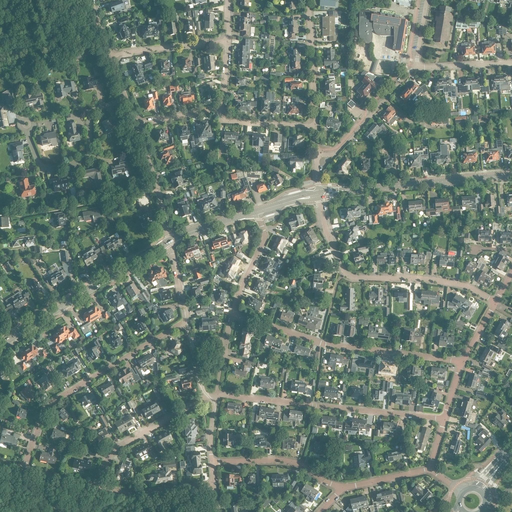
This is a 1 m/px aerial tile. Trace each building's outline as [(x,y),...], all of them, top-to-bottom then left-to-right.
[(115,12),(119,10),(120,12),(124,11),(123,7),(126,6),(124,0),(117,0),(115,0),(116,4),(110,6),(112,13),(114,12),(115,12)] [(285,7),(288,7),(288,10),(296,10),(296,6),(295,0),(294,0),(290,0),(290,1),(285,1),(285,7)] [(511,9),(511,0),(500,0),(500,4),(504,5),(505,3),(509,4),(508,8),(511,9)] [(436,43),(444,44),(444,41),(447,42),(450,23),(451,24),(453,15),(451,14),(452,9),(440,7),(439,12),(437,12),(436,21),(437,21),(434,39),(437,40),(436,43)] [(203,15),(202,22),(205,22),(213,23),(213,16),(209,15),(209,14),(208,14),(208,12),(212,12),(212,9),(206,9),(205,15),(203,15)] [(407,29),(407,27),(409,27),(409,23),(408,22),(408,21),(401,20),(401,19),(400,19),(400,17),(395,16),(394,18),(393,17),(393,15),(388,14),(387,16),(386,16),(386,14),(381,13),(380,15),(377,14),(377,15),(375,14),(374,14),(374,12),(365,11),(359,11),(359,34),(359,35),(359,36),(360,37),(360,38),(360,39),(361,40),(362,41),(363,42),(364,43),(365,43),(366,44),(367,44),(368,44),(369,44),(370,44),(371,44),(372,44),(373,38),(373,37),(373,36),(372,35),(372,31),(374,31),(375,32),(375,33),(376,33),(376,34),(377,35),(378,35),(379,36),(380,36),(381,36),(382,36),(382,37),(383,37),(394,36),(394,38),(393,38),(393,41),(394,41),(394,43),(393,50),(395,50),(395,51),(403,53),(406,36),(407,36),(407,29)] [(244,13),(243,19),(240,19),(240,23),(240,25),(250,25),(251,13),(244,13)] [(330,18),(323,18),(323,25),(324,25),(324,27),(335,27),(335,18),(337,18),(337,13),(330,13),(330,18)] [(117,26),(118,29),(117,29),(117,30),(116,31),(117,33),(118,33),(119,34),(119,33),(127,31),(124,22),(128,20),(127,16),(118,20),(120,24),(121,23),(121,25),(117,26)] [(297,25),(297,22),(294,22),(294,21),(293,22),(293,20),(288,21),(288,26),(283,26),(283,29),(287,29),(298,28),(298,25),(297,25)] [(457,20),(456,29),(467,30),(467,28),(468,21),(457,20)] [(192,21),(184,22),(185,33),(192,33),(191,28),(193,28),(192,21)] [(213,23),(205,22),(205,27),(203,27),(203,29),(205,29),(205,30),(208,31),(208,29),(213,30),(213,23)] [(157,37),(156,23),(148,24),(149,27),(150,37),(154,36),(154,37),(157,37)] [(251,25),(250,25),(240,25),(240,27),(240,31),(243,31),(243,37),(250,37),(250,34),(251,34),(251,25)] [(146,37),(150,37),(149,27),(142,28),(143,38),(146,38),(146,37)] [(335,36),(335,27),(324,27),(324,29),(323,29),(323,36),(330,36),(330,41),(337,41),(337,36),(335,36)] [(298,34),(298,30),(298,28),(287,29),(288,35),(289,40),(296,39),(295,34),(298,34)] [(119,33),(122,41),(123,40),(124,41),(126,40),(126,39),(127,39),(126,38),(129,37),(128,34),(131,32),(131,35),(135,34),(134,29),(131,29),(127,31),(119,33)] [(239,53),(247,54),(249,54),(250,41),(243,40),(242,47),(239,47),(239,53)] [(289,57),(292,57),(300,57),(299,51),(293,51),(293,48),(289,48),(289,57)] [(334,50),(327,51),(328,60),(334,60),(336,60),(336,56),(334,56),(334,50)] [(204,64),(204,65),(213,63),(215,63),(214,56),(205,57),(206,64),(204,64)] [(189,59),(185,60),(185,59),(183,59),(182,60),(181,60),(182,60),(179,61),(179,65),(182,65),(183,69),(187,69),(187,71),(192,71),(192,74),(197,73),(196,67),(190,68),(190,66),(190,65),(190,62),(189,62),(189,59)] [(249,60),(246,60),(238,60),(238,62),(239,62),(239,66),(242,66),(242,69),(249,69),(249,60)] [(336,60),(334,60),(326,60),(324,60),(325,66),(330,66),(330,69),(337,69),(336,60)] [(168,68),(169,68),(168,64),(167,64),(167,62),(164,62),(163,61),(161,61),(160,62),(161,74),(170,73),(170,76),(174,75),(174,68),(168,68)] [(132,67),(134,75),(140,73),(141,72),(149,69),(152,68),(151,63),(144,66),(143,65),(142,65),(140,65),(140,66),(139,66),(139,65),(135,66),(135,65),(133,66),(132,67)] [(214,71),(213,63),(204,65),(205,69),(206,69),(207,72),(214,71)] [(295,73),(295,70),(300,69),(300,65),(301,65),(301,63),(300,63),(293,63),(290,64),(290,73),(295,73)] [(139,85),(150,81),(153,80),(152,77),(149,78),(146,79),(145,76),(143,77),(141,72),(134,75),(133,76),(134,78),(135,78),(135,79),(136,79),(139,85)] [(341,88),(341,84),(335,85),(334,81),(334,78),(334,74),(329,74),(329,78),(330,81),(325,82),(326,89),(335,88),(337,88),(341,88)] [(366,79),(362,83),(364,84),(372,91),(373,91),(375,89),(375,88),(377,86),(372,81),(376,77),(367,74),(364,77),(366,79)] [(492,77),(492,82),(491,82),(492,91),(496,91),(496,85),(500,85),(499,77),(496,77),(495,77),(495,76),(492,77)] [(504,77),(499,77),(500,85),(505,85),(505,88),(508,88),(508,85),(508,82),(507,82),(507,76),(504,76),(504,77)] [(85,91),(93,89),(92,86),(101,84),(99,77),(91,79),(90,78),(82,80),(85,91)] [(471,79),(471,85),(472,90),(480,90),(480,87),(480,84),(479,84),(479,78),(475,78),(475,79),(471,79)] [(451,85),(450,79),(447,79),(447,80),(443,80),(443,90),(447,89),(448,91),(452,91),(451,85)] [(471,85),(471,79),(467,79),(463,79),(464,85),(463,85),(463,88),(464,91),(466,91),(466,88),(467,88),(467,85),(471,85)] [(435,80),(435,86),(433,86),(433,92),(434,93),(439,93),(439,90),(443,90),(443,80),(438,80),(435,80)] [(69,92),(70,93),(75,92),(73,82),(68,83),(68,86),(64,87),(64,85),(56,87),(58,98),(66,97),(65,93),(69,92)] [(213,100),(211,86),(214,86),(214,82),(206,83),(207,88),(208,88),(208,89),(209,92),(205,92),(206,101),(213,100)] [(409,89),(416,96),(417,96),(422,92),(424,94),(429,90),(425,85),(420,88),(418,86),(418,87),(414,83),(411,86),(412,86),(409,89)] [(360,95),(357,98),(362,102),(372,91),(364,84),(357,92),(360,95)] [(335,88),(326,89),(326,96),(332,95),(332,98),(335,98),(335,95),(335,91),(335,88)] [(406,89),(403,92),(412,100),(413,101),(417,96),(416,96),(409,89),(407,88),(408,89),(407,90),(406,89)] [(149,100),(144,101),(145,107),(146,107),(147,110),(148,111),(150,110),(150,109),(154,109),(153,105),(154,105),(153,102),(152,100),(157,99),(156,92),(156,90),(151,91),(152,94),(153,94),(154,98),(149,99),(149,100)] [(190,92),(185,93),(187,104),(192,103),(191,99),(194,99),(193,93),(190,94),(190,92)] [(411,107),(415,102),(413,101),(412,100),(403,92),(400,96),(399,97),(401,99),(403,101),(406,104),(406,103),(411,107)] [(183,105),(187,104),(185,93),(181,93),(181,96),(179,97),(180,102),(182,101),(183,105)] [(267,100),(262,100),(262,105),(261,105),(261,107),(262,107),(261,112),(262,112),(262,113),(264,113),(265,113),(267,113),(268,109),(270,109),(271,93),(267,93),(267,98),(267,100)] [(43,105),(42,102),(43,102),(41,94),(35,96),(36,96),(31,97),(31,95),(25,96),(25,98),(24,98),(26,106),(29,105),(29,107),(33,106),(32,104),(38,103),(38,106),(43,105)] [(172,105),(171,100),(170,95),(165,96),(165,98),(162,99),(163,103),(164,103),(165,107),(165,106),(165,107),(166,107),(168,107),(168,106),(169,106),(172,105)] [(235,107),(235,111),(244,112),(244,103),(244,99),(242,98),(242,101),(241,101),(236,101),(236,103),(236,107),(235,107)] [(295,103),(295,115),(298,115),(302,115),(302,111),(303,111),(304,107),(299,107),(299,105),(298,105),(298,101),(303,101),(303,98),(296,98),(295,103)] [(271,101),(271,108),(273,108),(273,109),(274,109),(274,113),(276,113),(277,114),(278,114),(279,113),(280,113),(280,105),(280,103),(276,102),(274,102),(275,101),(271,101)] [(244,103),(244,112),(245,112),(246,113),(247,112),(250,112),(250,110),(251,110),(251,107),(257,107),(257,102),(248,102),(248,103),(244,103)] [(356,106),(351,102),(347,106),(352,110),(356,106)] [(428,107),(439,111),(440,106),(430,102),(428,107)] [(294,115),(295,115),(295,103),(292,103),(291,106),(287,106),(288,103),(284,103),(283,108),(287,109),(288,109),(288,112),(288,114),(292,115),(294,115)] [(393,118),(392,118),(396,121),(396,120),(395,120),(397,117),(398,118),(400,115),(395,111),(396,110),(393,108),(391,107),(388,109),(387,110),(387,111),(386,112),(393,118)] [(396,121),(392,118),(393,118),(386,112),(382,117),(383,119),(386,122),(386,121),(391,126),(396,121)] [(329,128),(332,129),(336,120),(332,118),(332,120),(329,118),(326,126),(327,127),(327,128),(329,128)] [(110,120),(102,123),(106,135),(114,132),(114,130),(119,128),(117,122),(112,124),(110,120)] [(338,121),(336,120),(332,129),(335,130),(335,131),(337,131),(338,131),(339,131),(341,123),(338,122),(338,121)] [(68,134),(70,142),(80,140),(78,132),(77,133),(75,123),(68,125),(69,133),(68,134)] [(211,137),(210,131),(210,130),(210,128),(209,128),(209,127),(208,127),(208,123),(202,124),(200,124),(195,125),(197,136),(194,137),(196,145),(198,145),(198,146),(203,146),(201,139),(211,137)] [(376,132),(379,129),(382,131),(382,130),(384,132),(387,129),(385,127),(381,123),(378,126),(379,126),(378,127),(375,124),(368,132),(373,135),(373,134),(376,137),(377,136),(376,135),(377,133),(376,132)] [(189,137),(188,132),(187,132),(186,128),(183,128),(183,127),(182,127),(181,126),(180,127),(179,128),(178,128),(179,131),(179,132),(181,141),(187,140),(187,139),(190,138),(190,142),(191,142),(192,149),(198,148),(198,146),(198,145),(196,145),(194,145),(193,136),(189,137)] [(158,142),(166,139),(166,140),(170,140),(170,145),(174,144),(173,137),(168,138),(166,135),(165,135),(163,131),(161,132),(160,131),(159,131),(158,131),(157,131),(157,132),(156,133),(157,135),(156,136),(158,142)] [(219,142),(218,148),(222,148),(222,146),(231,146),(231,142),(232,133),(228,132),(228,133),(225,133),(225,137),(222,137),(222,142),(219,142)] [(373,134),(373,135),(368,132),(364,136),(370,140),(371,139),(373,141),(376,137),(373,134)] [(51,144),(52,146),(57,145),(54,133),(46,134),(46,136),(41,137),(43,146),(51,144)] [(232,133),(231,142),(235,142),(235,143),(238,144),(238,146),(240,146),(240,149),(243,149),(244,144),(240,144),(241,138),(238,138),(239,134),(236,134),(236,133),(232,133)] [(258,135),(258,134),(253,134),(253,141),(265,142),(264,147),(268,147),(268,138),(265,138),(265,136),(258,135)] [(304,140),(304,138),(301,138),(301,137),(294,136),(294,137),(288,137),(288,140),(288,147),(294,147),(294,146),(303,147),(303,143),(304,143),(304,140)] [(499,160),(498,152),(499,152),(500,155),(503,154),(502,141),(497,141),(497,149),(492,150),(493,162),(496,161),(496,160),(499,160)] [(21,149),(23,148),(22,143),(12,144),(13,150),(11,150),(13,161),(17,161),(17,162),(23,161),(21,149)] [(469,151),(470,163),(473,162),(474,163),(475,163),(475,162),(477,162),(476,154),(477,153),(477,155),(481,154),(480,146),(480,143),(475,144),(476,150),(469,151)] [(163,149),(164,152),(159,154),(161,160),(164,158),(166,164),(172,162),(170,158),(172,157),(171,155),(172,155),(171,150),(171,149),(174,148),(173,145),(163,149)] [(444,146),(440,146),(441,152),(442,164),(444,164),(444,165),(445,165),(447,165),(448,165),(449,164),(448,159),(449,159),(449,152),(448,152),(447,145),(444,146)] [(493,162),(492,150),(485,150),(484,145),(480,146),(481,154),(486,153),(487,161),(489,161),(489,162),(493,162)] [(507,146),(503,146),(503,152),(507,151),(508,151),(509,158),(511,158),(511,159),(511,158),(511,150),(510,151),(510,150),(511,150),(511,148),(508,148),(507,148),(507,146)] [(424,151),(414,152),(415,156),(415,157),(415,167),(422,167),(422,159),(428,158),(427,149),(424,150),(424,151)] [(396,161),(395,151),(391,152),(392,158),(381,159),(382,168),(385,168),(385,169),(389,169),(389,167),(390,167),(392,167),(392,165),(393,165),(392,162),(396,161)] [(415,167),(415,157),(415,156),(413,156),(413,157),(412,157),(412,156),(408,157),(408,154),(403,154),(403,151),(401,151),(401,154),(400,154),(401,161),(408,160),(409,168),(415,167)] [(300,167),(302,167),(303,159),(299,159),(299,157),(290,156),(290,155),(285,154),(285,159),(291,159),(291,167),(292,167),(292,169),(294,169),(297,169),(300,169),(300,167)] [(346,158),(344,161),(342,163),(341,164),(341,165),(339,167),(339,170),(339,171),(338,171),(338,172),(337,172),(337,173),(338,173),(338,174),(339,174),(339,175),(340,175),(348,174),(348,171),(346,171),(346,166),(347,166),(351,162),(346,158)] [(119,165),(111,167),(113,177),(113,178),(118,177),(118,176),(118,174),(125,173),(123,167),(126,166),(125,159),(118,160),(119,165)] [(362,170),(362,171),(366,171),(366,170),(367,170),(367,169),(369,169),(369,167),(370,167),(369,160),(361,161),(362,170)] [(269,164),(267,168),(278,173),(280,170),(269,164)] [(99,169),(98,169),(81,172),(82,178),(92,176),(94,177),(96,187),(102,186),(99,169)] [(173,184),(177,182),(177,181),(182,180),(181,176),(181,175),(182,175),(182,174),(182,173),(182,172),(181,172),(181,171),(180,171),(179,171),(175,173),(175,176),(174,176),(174,177),(171,178),(173,184)] [(262,179),(262,172),(244,171),(243,172),(236,173),(238,179),(238,180),(242,179),(247,178),(248,181),(250,180),(250,178),(262,179)] [(276,186),(285,183),(282,177),(280,178),(279,175),(272,178),(273,179),(270,180),(272,185),(275,184),(276,186)] [(54,192),(65,190),(64,188),(68,187),(66,177),(49,181),(50,187),(53,187),(54,192)] [(242,192),(239,193),(241,200),(241,199),(241,200),(242,200),(244,200),(244,199),(244,198),(245,198),(245,197),(247,197),(246,193),(248,192),(251,191),(248,181),(247,178),(242,179),(245,187),(244,188),(244,189),(241,190),(242,192)] [(35,189),(34,189),(34,186),(27,187),(27,184),(28,184),(27,179),(19,181),(20,189),(21,193),(22,192),(22,194),(24,196),(28,195),(28,196),(35,195),(35,192),(36,191),(35,189)] [(173,184),(175,189),(187,184),(187,182),(183,183),(182,181),(183,181),(182,180),(177,181),(177,182),(173,184)] [(256,185),(259,193),(267,190),(264,183),(256,185)] [(240,200),(241,200),(239,193),(238,191),(227,195),(229,200),(233,199),(234,201),(236,200),(237,201),(238,202),(240,201),(240,200)] [(216,199),(214,195),(206,198),(210,209),(213,208),(214,208),(216,207),(217,207),(215,199),(216,199)] [(485,203),(486,208),(495,207),(494,196),(487,197),(488,202),(485,203)] [(469,197),(469,198),(469,209),(477,209),(476,204),(475,204),(475,197),(472,197),(469,197)] [(207,211),(207,210),(210,209),(206,198),(197,201),(199,205),(201,204),(203,211),(204,211),(205,211),(207,211)] [(446,200),(442,200),(443,209),(443,212),(453,211),(453,214),(456,213),(456,207),(449,208),(448,200),(447,200),(447,199),(446,199),(446,200)] [(184,202),(178,204),(179,207),(179,209),(181,214),(180,214),(180,215),(180,216),(180,217),(181,217),(182,217),(182,218),(189,215),(186,208),(190,207),(188,202),(184,203),(184,202)] [(416,212),(415,202),(411,202),(412,203),(409,203),(409,208),(406,208),(406,211),(401,212),(402,218),(400,218),(401,222),(406,222),(405,214),(406,214),(406,213),(416,212)] [(425,210),(425,205),(422,205),(421,202),(415,202),(416,212),(416,214),(419,214),(418,210),(422,210),(425,210)] [(384,206),(385,213),(396,212),(396,214),(400,214),(399,208),(396,209),(396,207),(392,208),(391,205),(389,205),(389,204),(388,204),(388,203),(385,203),(385,204),(384,204),(384,206)] [(382,215),(385,215),(385,213),(384,206),(377,206),(378,215),(372,216),(373,224),(379,224),(378,217),(382,216),(382,215)] [(143,229),(145,227),(146,228),(155,222),(149,213),(148,211),(145,207),(142,209),(145,215),(140,219),(143,223),(140,225),(143,229)] [(353,208),(352,208),(352,210),(353,217),(362,216),(363,221),(366,221),(368,220),(368,216),(366,217),(365,213),(361,214),(360,210),(360,207),(356,208),(355,207),(353,207),(353,208)] [(345,215),(346,219),(349,219),(349,223),(346,223),(347,227),(355,224),(354,221),(353,217),(352,210),(349,210),(348,209),(346,209),(346,210),(345,210),(345,211),(343,211),(343,215),(345,215)] [(93,219),(94,222),(100,221),(99,213),(97,213),(96,210),(82,213),(83,217),(85,217),(85,221),(93,219)] [(64,219),(63,212),(60,213),(54,214),(56,228),(62,227),(61,225),(65,225),(64,219)] [(296,217),(294,217),(294,219),(288,221),(290,226),(288,226),(290,233),(294,232),(293,228),(294,228),(303,226),(302,226),(305,225),(304,221),(301,221),(300,216),(299,216),(298,215),(297,216),(296,216),(296,217)] [(355,237),(358,235),(357,232),(363,230),(363,231),(364,231),(365,231),(366,231),(366,230),(366,229),(367,228),(366,226),(357,227),(357,225),(352,227),(353,232),(351,232),(351,233),(346,234),(347,238),(346,239),(346,240),(345,240),(346,242),(347,242),(347,243),(347,242),(347,243),(352,242),(352,243),(357,241),(355,237)] [(302,234),(306,240),(314,235),(311,229),(308,231),(307,230),(305,232),(305,233),(302,234)] [(239,234),(240,237),(236,238),(235,235),(232,236),(234,244),(242,241),(243,245),(250,243),(249,241),(251,241),(249,232),(247,233),(246,232),(239,234)] [(35,235),(19,238),(11,240),(12,247),(20,246),(19,241),(25,240),(26,247),(33,246),(33,244),(34,244),(33,238),(35,238),(35,235)] [(119,243),(124,240),(122,235),(116,238),(114,235),(109,238),(114,247),(115,249),(121,245),(119,243)] [(318,241),(314,235),(306,240),(309,246),(307,247),(310,252),(314,249),(312,245),(312,244),(313,245),(315,243),(316,242),(318,241)] [(286,244),(289,245),(290,243),(292,244),(293,241),(290,239),(289,239),(288,238),(287,241),(285,240),(284,239),(282,238),(281,238),(278,237),(275,243),(284,247),(286,244)] [(114,247),(109,238),(106,240),(107,241),(104,243),(99,246),(102,250),(107,247),(109,250),(114,247)] [(220,240),(219,240),(222,247),(222,250),(227,249),(229,248),(228,245),(231,244),(230,241),(227,242),(226,238),(223,239),(221,239),(220,240)] [(215,249),(222,247),(219,240),(217,240),(216,241),(213,242),(214,246),(211,247),(212,250),(215,249)] [(275,243),(272,249),(275,250),(275,251),(278,252),(279,252),(282,253),(283,254),(286,248),(284,247),(275,243)] [(361,261),(361,263),(364,261),(362,254),(369,252),(368,248),(370,248),(369,245),(358,248),(358,251),(359,251),(360,254),(356,255),(356,253),(353,254),(354,259),(354,260),(355,262),(356,263),(361,261)] [(91,261),(97,258),(95,255),(100,251),(97,247),(95,248),(94,247),(86,252),(91,261)] [(202,257),(201,254),(203,253),(202,250),(199,250),(198,247),(195,248),(193,248),(192,249),(191,249),(195,260),(196,260),(198,259),(198,258),(202,257)] [(195,260),(191,249),(190,250),(189,250),(188,251),(185,252),(186,255),(184,256),(184,258),(185,260),(187,259),(190,258),(191,261),(195,260)] [(418,264),(418,256),(410,255),(410,251),(403,250),(403,258),(411,258),(411,264),(418,265),(418,264)] [(433,253),(433,256),(434,256),(436,256),(435,262),(438,262),(439,259),(440,260),(440,266),(442,266),(447,267),(448,258),(448,256),(441,255),(442,253),(438,252),(438,251),(435,250),(435,253),(433,253)] [(86,252),(82,254),(83,256),(81,257),(82,258),(79,260),(83,266),(85,264),(87,266),(92,263),(91,261),(86,252)] [(502,252),(498,252),(497,254),(500,255),(497,261),(506,266),(508,260),(500,256),(502,252)] [(396,264),(396,257),(390,257),(390,253),(387,253),(387,254),(387,258),(387,262),(389,262),(389,264),(391,264),(391,265),(394,265),(394,264),(396,264)] [(418,256),(418,264),(425,265),(425,259),(431,259),(431,253),(427,253),(426,256),(418,255),(418,256)] [(287,263),(289,257),(283,254),(281,260),(287,263)] [(377,256),(377,264),(379,264),(379,265),(382,265),(382,264),(384,264),(384,262),(387,262),(387,258),(387,254),(380,254),(380,256),(377,256)] [(448,258),(447,267),(452,268),(452,267),(454,268),(455,259),(455,256),(448,256),(448,258)] [(282,266),(284,262),(278,259),(276,263),(268,259),(265,265),(266,265),(272,268),(275,270),(278,264),(282,266)] [(330,267),(327,260),(316,263),(319,273),(324,271),(323,269),(330,267)] [(503,271),(506,266),(497,261),(496,261),(497,261),(496,264),(494,263),(492,266),(494,267),(495,266),(503,271)] [(9,273),(14,270),(9,262),(4,265),(9,273)] [(232,264),(229,262),(226,269),(235,273),(238,267),(236,266),(235,265),(233,263),(232,264)] [(473,265),(470,263),(465,272),(465,273),(466,272),(471,275),(475,267),(476,267),(477,265),(474,264),(473,265)] [(278,271),(275,270),(272,268),(266,265),(263,271),(270,275),(272,271),(274,272),(277,273),(278,271)] [(64,280),(63,278),(66,276),(62,270),(59,272),(59,271),(58,271),(58,270),(58,269),(58,268),(56,267),(51,271),(58,282),(59,284),(64,280)] [(158,271),(155,272),(162,287),(167,285),(166,282),(163,283),(162,278),(166,277),(164,270),(162,270),(162,269),(161,268),(158,269),(158,270),(158,271)] [(229,278),(232,279),(235,273),(226,269),(223,274),(226,276),(226,277),(229,278)] [(58,282),(51,271),(51,270),(48,272),(51,277),(48,278),(48,277),(45,279),(48,284),(50,282),(52,285),(58,282)] [(148,274),(148,275),(150,278),(149,279),(152,283),(155,281),(157,283),(159,285),(156,287),(157,288),(159,287),(162,287),(155,272),(153,273),(152,272),(151,272),(148,273),(148,274)] [(488,276),(485,275),(486,273),(483,272),(482,274),(478,282),(483,285),(488,276)] [(313,288),(316,288),(322,289),(322,286),(322,284),(323,284),(323,278),(320,278),(321,274),(315,275),(314,277),(313,288)] [(493,280),(494,278),(492,276),(491,278),(488,276),(483,285),(488,288),(493,279),(493,280)] [(257,282),(255,285),(264,289),(266,290),(268,286),(270,287),(272,281),(268,279),(266,282),(264,281),(260,279),(259,282),(258,281),(258,282),(257,282)] [(34,280),(29,283),(33,290),(31,291),(33,295),(35,294),(36,293),(37,293),(40,291),(41,290),(36,282),(36,283),(34,280)] [(133,284),(126,288),(132,298),(137,295),(138,297),(143,301),(144,300),(140,295),(133,284)] [(255,285),(254,287),(255,288),(254,289),(255,289),(254,291),(258,293),(261,295),(259,298),(263,300),(266,295),(264,294),(266,290),(264,289),(255,285)] [(201,294),(200,290),(202,290),(202,287),(199,287),(191,289),(191,292),(191,293),(191,295),(192,295),(192,296),(201,294)] [(322,293),(322,289),(316,288),(313,288),(312,293),(315,293),(315,299),(320,299),(320,300),(324,301),(324,300),(325,294),(322,293)] [(354,312),(354,307),(355,307),(355,305),(355,303),(355,300),(355,298),(355,296),(355,294),(355,292),(354,292),(354,289),(351,289),(350,289),(347,289),(347,292),(346,292),(346,294),(346,296),(346,298),(345,300),(346,300),(346,303),(345,303),(345,305),(346,305),(346,306),(341,306),(341,311),(346,311),(354,312)] [(412,310),(412,294),(407,294),(407,290),(404,290),(404,289),(399,289),(399,290),(395,290),(395,293),(394,293),(394,297),(395,297),(395,298),(399,298),(407,298),(408,299),(408,303),(408,310),(412,310)] [(225,298),(227,292),(217,290),(216,296),(217,296),(225,298)] [(382,298),(383,290),(375,290),(375,293),(369,293),(369,300),(375,300),(375,302),(382,302),(382,303),(385,303),(385,306),(388,306),(388,297),(385,297),(385,298),(382,298)] [(24,298),(29,295),(27,291),(21,294),(20,292),(15,295),(22,307),(27,303),(24,298)] [(162,292),(162,293),(159,293),(161,300),(171,298),(169,291),(166,292),(166,291),(162,292)] [(430,293),(422,292),(422,296),(421,296),(421,299),(426,300),(426,305),(429,305),(430,293)] [(149,302),(147,298),(143,293),(140,295),(144,300),(146,304),(149,302)] [(192,296),(192,297),(192,299),(193,299),(194,302),(198,301),(199,303),(202,302),(202,300),(205,299),(203,293),(201,294),(192,296)] [(429,305),(431,305),(431,303),(439,304),(440,297),(437,297),(437,294),(430,293),(429,305)] [(123,304),(117,294),(114,295),(114,294),(111,296),(111,297),(110,298),(113,303),(112,303),(115,308),(116,307),(116,308),(123,304)] [(15,308),(16,310),(22,307),(15,295),(5,301),(8,305),(3,308),(6,313),(15,308)] [(466,301),(465,301),(466,300),(461,297),(461,298),(456,295),(452,303),(446,302),(446,308),(449,308),(449,306),(454,307),(454,306),(458,308),(459,306),(462,308),(466,301)] [(262,303),(263,300),(259,298),(258,301),(256,300),(256,301),(253,299),(252,300),(250,299),(249,302),(248,302),(247,304),(247,305),(255,309),(255,310),(258,311),(258,310),(259,311),(262,303)] [(470,308),(472,304),(466,301),(462,308),(465,310),(463,313),(471,317),(475,310),(470,308)] [(163,317),(166,322),(174,318),(172,314),(174,313),(171,309),(167,311),(167,310),(161,314),(161,313),(159,306),(152,308),(154,313),(158,312),(158,316),(160,319),(163,317)] [(92,309),(89,311),(95,320),(101,316),(100,313),(98,310),(97,310),(96,308),(93,310),(92,309)] [(91,322),(95,320),(89,311),(86,313),(86,314),(83,316),(85,318),(84,318),(86,322),(86,321),(88,324),(80,328),(84,334),(90,331),(87,327),(92,324),(91,322)] [(293,317),(295,313),(289,311),(288,312),(287,313),(287,314),(280,312),(279,316),(282,317),(281,319),(289,322),(292,323),(294,317),(293,317)] [(117,313),(114,315),(118,322),(126,317),(124,314),(120,316),(117,313)] [(309,327),(312,317),(313,314),(311,314),(310,317),(306,316),(306,319),(301,317),(298,324),(309,327)] [(319,330),(322,321),(312,317),(309,327),(311,328),(311,329),(315,331),(316,329),(319,330)] [(209,322),(209,320),(209,318),(202,319),(203,322),(202,322),(203,327),(200,327),(200,331),(203,331),(210,331),(209,322)] [(212,319),(209,320),(209,322),(210,331),(216,330),(216,326),(218,326),(218,318),(212,318),(212,319)] [(137,325),(135,326),(137,330),(139,333),(140,333),(141,333),(143,332),(143,331),(146,329),(144,327),(145,326),(144,324),(143,324),(142,322),(141,322),(140,320),(136,322),(136,323),(137,325)] [(503,320),(498,329),(504,333),(504,332),(506,329),(507,330),(508,328),(510,324),(503,320)] [(119,322),(114,325),(118,331),(123,329),(119,322)] [(341,334),(344,334),(345,325),(342,324),(340,325),(340,326),(335,325),(335,326),(332,328),(332,330),(334,333),(333,335),(340,336),(341,334)] [(349,326),(348,325),(345,325),(344,334),(347,335),(347,337),(354,338),(354,334),(355,334),(356,333),(357,330),(355,329),(355,327),(354,325),(351,325),(349,326)] [(368,337),(378,338),(379,328),(373,327),(373,326),(369,326),(369,330),(370,330),(370,332),(369,332),(368,337)] [(58,331),(64,340),(64,341),(72,336),(74,339),(78,337),(79,336),(74,329),(69,332),(67,329),(66,329),(65,327),(61,329),(61,328),(60,328),(59,329),(58,330),(58,331)] [(391,330),(379,328),(378,338),(389,340),(390,333),(391,333),(391,330)] [(242,337),(243,337),(242,339),(250,341),(250,338),(251,338),(251,337),(252,337),(253,337),(253,333),(253,332),(252,332),(252,331),(244,329),(242,337)] [(406,341),(413,342),(414,333),(415,330),(406,329),(406,332),(404,332),(403,337),(407,338),(406,341)] [(498,329),(494,336),(497,338),(498,337),(501,338),(500,340),(504,342),(508,334),(504,332),(504,333),(498,329)] [(443,347),(446,347),(448,338),(447,338),(448,334),(444,333),(444,336),(441,336),(439,336),(440,331),(437,330),(434,330),(433,337),(436,337),(439,338),(439,337),(440,338),(439,346),(443,347)] [(53,339),(55,342),(56,342),(57,344),(52,348),(56,354),(60,351),(57,348),(65,343),(64,340),(58,331),(56,333),(55,334),(56,335),(52,336),(53,337),(54,339),(53,339)] [(117,335),(115,332),(106,337),(110,342),(111,342),(113,345),(115,348),(122,344),(119,340),(116,336),(117,335)] [(414,333),(413,342),(413,343),(420,344),(422,334),(414,333)] [(265,344),(264,347),(268,348),(268,346),(272,347),(274,338),(268,336),(265,344)] [(446,347),(450,348),(453,348),(454,339),(455,337),(451,336),(451,339),(448,338),(446,347)] [(281,352),(286,353),(287,350),(288,347),(282,345),(283,342),(274,340),(275,338),(274,338),(272,347),(276,348),(275,350),(280,352),(280,350),(282,350),(281,352)] [(93,360),(94,360),(94,361),(97,359),(96,358),(99,357),(98,356),(99,355),(97,352),(96,352),(95,350),(97,348),(97,349),(101,346),(97,339),(92,342),(95,346),(88,351),(89,353),(91,357),(88,358),(90,362),(93,360)] [(250,343),(249,343),(250,341),(242,339),(242,342),(241,342),(240,349),(243,350),(242,357),(248,359),(249,355),(247,354),(248,351),(249,351),(249,350),(250,349),(251,345),(250,344),(250,343)] [(180,354),(182,350),(179,348),(180,346),(179,345),(180,344),(175,341),(175,342),(174,342),(169,351),(175,355),(177,352),(180,354)] [(33,346),(30,348),(29,347),(26,349),(32,358),(38,354),(37,352),(35,348),(35,349),(33,346)] [(292,348),(291,352),(294,353),(300,355),(303,348),(296,346),(295,349),(292,348)] [(311,354),(312,351),(303,348),(300,355),(305,357),(305,358),(307,359),(308,358),(309,358),(310,354),(311,354)] [(25,362),(16,367),(21,374),(24,373),(23,371),(27,369),(25,365),(26,364),(33,360),(32,358),(26,349),(23,351),(23,352),(20,354),(22,357),(21,357),(23,360),(25,362)] [(487,349),(483,355),(491,359),(493,360),(497,354),(490,351),(491,350),(488,349),(487,349)] [(147,366),(155,361),(151,355),(143,359),(147,366)] [(333,363),(333,367),(333,370),(335,370),(336,363),(337,356),(331,355),(328,355),(327,358),(330,359),(330,362),(333,363)] [(491,359),(483,355),(479,362),(483,364),(483,365),(486,367),(485,368),(490,371),(492,368),(488,366),(489,365),(488,365),(491,359)] [(343,360),(343,357),(337,356),(336,363),(347,365),(348,361),(343,360)] [(72,374),(78,370),(80,369),(78,365),(80,364),(77,359),(67,365),(68,367),(68,368),(72,374)] [(136,367),(134,368),(141,381),(144,379),(141,374),(144,372),(149,369),(148,368),(147,366),(143,359),(138,362),(141,367),(139,368),(137,368),(136,367)] [(371,363),(371,361),(368,361),(368,360),(362,359),(362,360),(359,360),(358,367),(370,368),(369,369),(373,370),(374,363),(371,363)] [(236,370),(235,374),(243,376),(243,375),(247,376),(247,372),(247,368),(250,369),(250,364),(254,365),(254,362),(246,360),(245,363),(246,363),(245,366),(242,366),(241,371),(236,370)] [(378,365),(376,375),(381,375),(381,373),(394,374),(394,373),(395,373),(396,369),(395,368),(395,365),(382,363),(382,366),(378,365)] [(179,375),(183,374),(183,373),(187,372),(186,365),(178,366),(177,365),(173,366),(175,374),(179,373),(179,375)] [(408,375),(420,376),(421,371),(417,370),(417,367),(410,367),(410,369),(407,369),(406,376),(408,376),(408,375)] [(10,383),(10,377),(5,377),(0,368),(0,376),(4,383),(10,383)] [(56,372),(53,374),(57,380),(63,377),(64,379),(66,377),(66,378),(72,374),(68,368),(67,368),(66,368),(65,368),(64,368),(64,369),(63,369),(63,370),(62,371),(57,374),(56,372)] [(444,376),(445,370),(439,369),(438,377),(437,380),(445,381),(446,376),(444,376)] [(133,384),(140,380),(137,374),(132,378),(127,370),(126,370),(120,373),(120,374),(116,376),(121,384),(122,384),(122,385),(127,382),(127,381),(130,379),(133,384)] [(480,384),(482,376),(488,378),(489,375),(482,373),(479,372),(478,375),(479,375),(478,376),(471,374),(470,377),(469,380),(470,380),(469,381),(477,383),(480,384)] [(179,373),(175,374),(164,376),(166,381),(173,380),(179,378),(180,378),(179,375),(179,373)] [(45,391),(54,385),(52,383),(50,384),(46,377),(39,381),(39,382),(42,386),(45,391)] [(259,379),(258,383),(260,383),(260,387),(264,388),(267,388),(268,378),(265,377),(259,377),(259,379)] [(173,380),(173,383),(178,382),(180,392),(187,390),(186,388),(191,387),(189,380),(185,381),(185,380),(180,382),(179,378),(173,380)] [(267,388),(269,389),(274,389),(274,388),(275,385),(277,385),(277,381),(271,381),(271,378),(268,378),(267,388)] [(26,399),(26,400),(28,401),(29,402),(35,396),(32,393),(33,392),(32,391),(31,391),(32,385),(29,380),(26,382),(27,384),(26,388),(21,393),(26,399)] [(299,381),(295,381),(295,383),(292,383),(292,386),(289,386),(289,391),(291,391),(298,392),(299,381)] [(319,386),(318,389),(325,390),(325,394),(323,393),(323,397),(331,398),(332,387),(325,387),(326,382),(319,381),(319,386)] [(468,384),(468,387),(478,390),(479,387),(480,384),(477,383),(469,381),(468,384)] [(110,383),(105,386),(105,385),(100,388),(104,395),(107,393),(108,394),(114,390),(110,383)] [(352,389),(351,398),(353,398),(353,399),(357,399),(357,398),(363,399),(363,395),(366,396),(367,387),(363,386),(363,390),(352,389)] [(335,390),(335,388),(332,387),(331,398),(340,399),(340,394),(338,394),(339,391),(335,390)] [(430,392),(428,399),(429,399),(432,400),(439,402),(441,395),(437,394),(438,391),(431,389),(430,392)] [(383,401),(384,392),(375,391),(375,394),(372,394),(372,400),(383,401)] [(477,391),(476,396),(485,399),(489,400),(490,395),(486,394),(477,391)] [(403,405),(409,405),(411,405),(412,401),(410,401),(410,398),(415,398),(415,392),(412,392),(411,396),(404,395),(403,397),(403,405)] [(89,404),(90,405),(96,401),(92,393),(88,396),(88,395),(79,400),(81,404),(82,403),(82,404),(83,404),(85,407),(89,404)] [(463,401),(461,408),(463,409),(470,411),(472,411),(473,411),(475,412),(475,411),(480,413),(481,410),(473,408),(471,407),(473,400),(467,398),(466,402),(463,401)] [(424,404),(424,407),(429,407),(433,408),(434,407),(437,408),(439,402),(432,400),(429,399),(428,404),(424,404)] [(106,412),(99,401),(96,402),(103,414),(106,412)] [(151,403),(152,405),(149,407),(153,415),(160,411),(156,405),(158,404),(156,401),(151,403)] [(145,416),(146,418),(153,415),(149,407),(147,403),(144,405),(146,408),(139,412),(142,417),(145,416)] [(240,408),(240,405),(229,404),(228,410),(239,412),(239,411),(241,412),(240,414),(244,414),(244,409),(240,408)] [(261,408),(260,413),(259,413),(259,412),(255,411),(254,421),(257,422),(258,416),(263,417),(263,419),(266,419),(267,410),(266,409),(265,409),(264,409),(265,408),(262,408),(261,408)] [(16,416),(25,419),(27,412),(19,409),(16,416)] [(69,415),(62,409),(58,414),(64,420),(69,415)] [(270,410),(269,410),(267,410),(266,419),(269,420),(270,418),(277,419),(277,421),(280,421),(280,414),(274,413),(274,410),(274,409),(271,409),(271,410),(270,410)] [(463,409),(460,417),(465,418),(463,425),(475,428),(476,425),(469,423),(470,420),(472,411),(470,411),(463,409)] [(506,413),(502,409),(499,412),(501,414),(499,416),(497,414),(492,420),(502,429),(507,423),(505,421),(505,420),(502,417),(506,413)] [(73,411),(70,413),(76,423),(79,421),(73,411)] [(296,422),(297,412),(290,411),(290,415),(284,414),(283,421),(289,422),(289,421),(296,422)] [(296,422),(294,430),(297,430),(298,423),(299,423),(299,420),(302,420),(303,413),(297,412),(296,422)] [(104,417),(103,415),(98,417),(104,428),(109,426),(107,424),(104,417)] [(122,419),(127,429),(134,425),(129,417),(125,419),(125,418),(122,419)] [(326,426),(329,426),(329,418),(326,417),(324,417),(323,417),(322,421),(319,421),(318,426),(322,427),(322,425),(326,426)] [(333,417),(333,418),(329,418),(329,426),(332,427),(332,426),(335,427),(335,429),(342,429),(343,423),(336,422),(336,418),(335,418),(333,417)] [(127,429),(122,419),(118,421),(119,422),(115,425),(120,433),(127,429)] [(195,437),(195,435),(197,434),(196,427),(194,427),(194,420),(185,421),(186,428),(185,428),(186,436),(187,435),(188,444),(195,443),(194,439),(194,437),(195,437)] [(345,431),(359,432),(360,421),(353,420),(353,424),(346,423),(345,431)] [(367,421),(360,421),(359,432),(366,433),(366,431),(369,431),(370,426),(366,425),(367,421)] [(381,424),(381,430),(382,430),(382,431),(382,434),(389,435),(390,433),(390,432),(391,424),(384,423),(384,424),(381,424)] [(397,428),(398,424),(391,424),(390,432),(390,433),(400,434),(400,435),(403,435),(404,428),(400,428),(397,428)] [(54,429),(51,437),(53,437),(52,438),(56,440),(56,438),(62,440),(63,437),(64,437),(66,433),(73,436),(74,431),(65,428),(64,431),(60,430),(60,432),(57,431),(58,431),(54,429)] [(423,428),(420,440),(417,439),(415,448),(418,449),(418,450),(423,451),(425,446),(426,446),(430,430),(423,428)] [(17,441),(18,441),(20,435),(14,434),(13,437),(10,437),(11,436),(6,435),(7,433),(7,432),(7,431),(6,431),(6,430),(5,430),(4,430),(3,430),(2,431),(1,434),(3,434),(2,436),(1,436),(0,440),(0,442),(11,445),(10,446),(16,448),(17,441)] [(95,441),(96,441),(98,440),(100,444),(109,439),(105,431),(103,432),(101,430),(94,434),(95,435),(93,436),(93,437),(93,438),(93,439),(94,439),(94,440),(95,440),(95,441)] [(161,445),(172,439),(168,432),(156,438),(157,441),(154,442),(160,452),(164,450),(161,445)] [(455,435),(454,440),(450,453),(457,455),(461,442),(457,441),(458,436),(459,437),(460,433),(454,432),(453,435),(455,435)] [(480,437),(476,441),(480,445),(477,448),(481,452),(487,446),(486,445),(487,444),(488,445),(492,441),(487,437),(486,436),(482,432),(478,435),(480,437)] [(224,435),(224,446),(226,446),(226,447),(230,447),(230,446),(232,446),(232,440),(240,440),(240,442),(244,442),(244,435),(240,435),(240,436),(232,436),(232,435),(224,435)] [(257,436),(257,440),(260,440),(260,443),(259,443),(259,447),(260,447),(266,447),(266,448),(270,448),(270,441),(266,441),(266,436),(257,436)] [(284,441),(283,449),(287,449),(287,448),(290,449),(290,448),(295,449),(295,445),(298,446),(298,443),(293,442),(293,439),(284,438),(284,441)] [(316,442),(314,446),(316,446),(313,453),(324,456),(326,451),(323,450),(325,445),(316,442)] [(137,459),(153,450),(149,444),(146,446),(145,445),(133,452),(137,459)] [(402,459),(401,454),(406,452),(404,444),(399,445),(400,452),(388,454),(389,462),(394,461),(394,460),(402,459)] [(58,447),(52,446),(51,450),(49,449),(48,454),(42,452),(40,460),(49,462),(49,463),(54,464),(56,456),(55,455),(56,451),(57,451),(58,447)] [(355,468),(365,467),(364,461),(372,459),(369,449),(364,451),(365,455),(364,455),(354,456),(354,462),(355,462),(355,468)] [(190,454),(189,454),(189,460),(191,460),(191,461),(192,463),(200,462),(199,460),(200,460),(198,452),(197,451),(194,452),(194,453),(190,453),(190,454)] [(82,470),(89,472),(91,463),(89,462),(90,460),(86,459),(86,462),(84,461),(84,462),(81,461),(75,459),(73,467),(82,470)] [(124,460),(121,466),(120,466),(119,466),(118,466),(118,467),(117,467),(117,468),(116,468),(116,469),(116,470),(116,471),(116,472),(117,472),(117,473),(118,473),(118,475),(117,474),(116,474),(115,475),(114,475),(114,476),(114,477),(113,477),(113,478),(114,478),(114,479),(114,480),(115,480),(116,480),(116,481),(117,481),(117,480),(118,480),(119,480),(119,479),(120,479),(120,478),(120,477),(120,476),(119,476),(119,475),(120,475),(120,474),(121,473),(122,473),(123,472),(125,474),(125,475),(125,476),(125,477),(126,477),(127,477),(128,477),(129,477),(129,476),(130,475),(130,474),(129,474),(129,473),(128,473),(128,472),(132,463),(124,460)] [(164,472),(159,472),(160,474),(148,476),(149,480),(154,480),(155,484),(161,483),(161,482),(171,480),(170,473),(169,473),(169,471),(168,468),(175,467),(175,460),(160,462),(161,465),(163,464),(163,469),(164,469),(164,472)] [(192,467),(190,467),(191,473),(193,472),(193,474),(197,473),(197,474),(200,473),(201,472),(200,465),(200,462),(192,463),(192,466),(192,467)] [(286,479),(286,480),(290,480),(290,474),(286,474),(286,476),(284,476),(272,476),(272,483),(273,483),(273,486),(283,486),(283,483),(284,483),(284,479),(286,479)] [(226,486),(227,486),(227,489),(233,489),(233,486),(234,486),(234,479),(238,479),(238,483),(242,483),(242,476),(234,476),(234,475),(226,476),(226,486)] [(252,487),(256,487),(255,475),(248,475),(249,480),(248,480),(248,485),(252,485),(252,487)] [(293,479),(289,484),(291,485),(289,488),(292,490),(297,482),(293,479)] [(313,489),(306,485),(304,488),(302,486),(299,483),(295,490),(298,493),(299,490),(304,493),(303,494),(307,497),(308,496),(313,489)] [(419,498),(418,499),(419,499),(427,491),(427,490),(425,492),(423,491),(424,490),(418,485),(416,488),(417,489),(414,492),(413,491),(412,492),(419,498)] [(308,496),(311,498),(309,500),(312,503),(319,493),(313,489),(308,496)] [(392,492),(392,491),(384,493),(386,505),(394,503),(392,495),(393,495),(392,492)] [(430,494),(427,491),(419,499),(425,505),(428,502),(427,501),(429,499),(430,500),(433,496),(430,494)] [(377,502),(376,502),(376,505),(382,504),(383,506),(386,505),(384,493),(376,495),(377,502)] [(369,508),(366,497),(359,498),(361,508),(364,507),(365,509),(369,508)] [(357,511),(357,509),(361,508),(359,498),(351,500),(352,506),(350,508),(349,507),(346,510),(347,511),(353,511),(357,511)] [(297,511),(300,509),(293,502),(289,505),(292,508),(288,511),(297,511)] [(231,507),(231,511),(239,511),(243,511),(243,508),(243,503),(236,504),(237,507),(231,507)]
